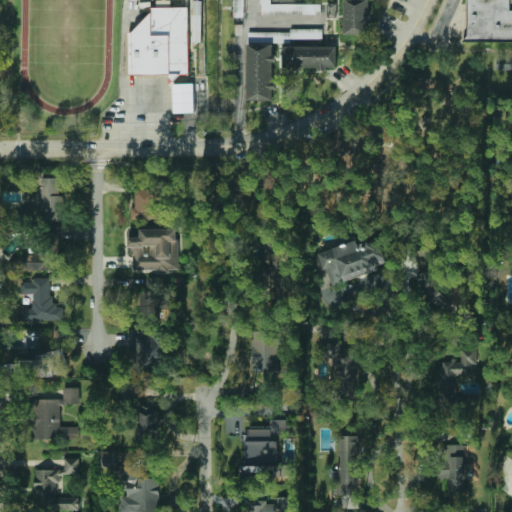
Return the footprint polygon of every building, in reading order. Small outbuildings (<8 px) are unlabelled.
[(169,0),(169,6),(188,6),(188,74),(165,74),(150,74),(127,74),(127,31),(132,31),(150,11),(150,6),(156,6),(156,0),(169,0)] [(233,0),(244,0),(244,16),(233,16),(233,0)] [(261,3),(259,3),(259,0),(270,0),(270,3),(320,3),(320,15),(261,15),(261,3)] [(367,18),(367,32),(345,32),(345,0),(367,0),(367,13),(371,13),(371,18),(367,18)] [(468,0),(509,0),(510,9),(511,9),(511,41),(462,41),(468,34),(468,0)] [(327,3),(336,3),(336,15),(327,15),(327,3)] [(321,28),(321,44),(290,44),(290,42),(247,42),(247,32),(290,32),(290,28),(321,28)] [(273,82),(275,82),(275,89),(273,89),(273,99),(248,99),(248,43),(272,43),(272,56),(275,56),(275,61),(272,61),(273,82)] [(326,69),(319,69),(319,66),(300,66),(300,68),(293,68),(293,66),(283,66),(283,45),(336,45),(336,66),(326,66),(326,69)] [(496,57),(511,57),(511,70),(496,69),(496,57)] [(430,114),(434,118),(429,124),(424,121),(430,114)] [(131,216),(131,171),(175,171),(175,215),(131,216)] [(58,211),(58,221),(33,221),(33,178),(58,177),(58,196),(62,196),(62,211),(58,211)] [(167,268),(167,272),(155,272),(155,268),(133,268),(133,256),(130,256),(130,245),(127,245),(127,229),(140,229),(140,227),(175,228),(175,240),(178,240),(177,268),(167,268)] [(377,265),(378,268),(345,279),(346,281),(332,286),(331,283),(326,268),(323,270),(317,252),(357,239),(360,248),(368,246),(367,243),(380,238),(388,261),(377,265)] [(437,244),(443,264),(419,271),(413,251),(437,244)] [(300,268),(299,286),(294,286),(294,296),(269,295),(270,283),(264,283),(265,268),(270,268),(271,252),(296,252),(295,268),(300,268)] [(21,253),(20,269),(52,271),(53,254),(21,253)] [(135,313),(141,313),(141,291),(147,291),(146,277),(170,277),(170,299),(158,299),(158,327),(141,327),(141,322),(135,322),(135,313)] [(50,278),(31,278),(31,282),(20,282),(20,295),(32,295),(32,321),(64,321),(64,306),(50,306),(50,278)] [(168,345),(190,345),(190,373),(163,374),(163,373),(132,374),(132,363),(128,363),(128,346),(132,346),(132,331),(168,331),(168,345)] [(251,331),(277,331),(298,332),(297,360),(278,359),(278,370),(252,370),(251,331)] [(342,394),(343,399),(332,400),(332,394),(318,394),(318,383),(331,383),(331,355),(319,355),(318,344),(338,344),(338,347),(361,347),(362,393),(342,394)] [(442,382),(441,382),(441,370),(442,370),(442,363),(442,361),(452,361),(452,363),(460,363),(460,349),(476,349),(476,363),(471,363),(471,373),(456,373),(456,394),(442,394),(442,382)] [(33,439),(80,439),(80,426),(61,426),(61,404),(80,404),(80,388),(63,388),(63,399),(33,399),(33,439)] [(271,393),(293,394),(292,414),(270,413),(271,393)] [(158,402),(138,403),(139,437),(159,436),(158,402)] [(270,429),(270,418),(286,419),(286,425),(290,425),(289,433),(282,433),(278,432),(276,467),(293,468),(293,474),(239,472),(240,465),(247,466),(247,460),(242,460),(243,434),(248,434),(249,428),(270,429)] [(464,441),(444,441),(444,424),(464,424),(464,441)] [(354,464),(354,473),(360,473),(360,494),(335,494),(335,473),(338,473),(338,464),(338,435),(361,435),(361,464),(354,464)] [(471,463),(471,479),(463,479),(463,491),(446,491),(446,477),(438,477),(438,463),(446,463),(446,444),(463,444),(463,463),(471,463)] [(36,470),(36,510),(78,510),(78,497),(55,497),(55,482),(60,482),(60,474),(79,474),(79,458),(64,458),(65,469),(36,470)] [(136,511),(160,511),(159,478),(138,478),(138,464),(110,465),(110,476),(119,476),(120,511),(136,511)] [(248,501),(247,511),(293,511),(294,497),(277,497),(277,501),(248,501)]
